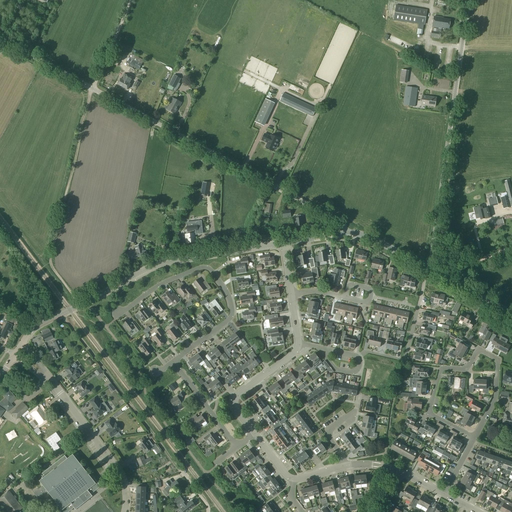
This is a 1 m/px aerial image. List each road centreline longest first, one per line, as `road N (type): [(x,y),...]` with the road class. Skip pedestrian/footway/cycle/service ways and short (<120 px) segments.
road 1 (unclassified): [(347,232),(333,217),(0,39)]
road 2 (track): [(79,304),(49,260),(91,88),(129,0)]
road 3 (residential): [(21,344),(39,324),(152,265),(282,242)]
road 4 (unclassified): [(428,268),(468,0)]
road 5 (residential): [(174,360),(231,315),(210,270),(164,282),(117,315)]
road 6 (track): [(181,472),(62,313)]
road 7 (unclassified): [(496,359),(476,351),(464,369),(440,367),(428,410),(473,437)]
road 8 (residential): [(124,511),(118,471),(46,377)]
road 9 (residential): [(252,434),(234,398),(298,345)]
